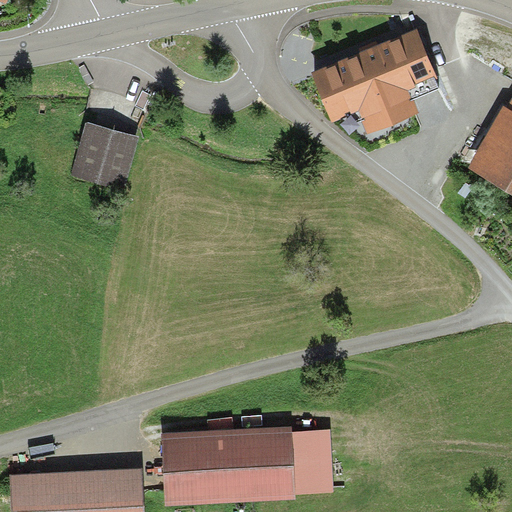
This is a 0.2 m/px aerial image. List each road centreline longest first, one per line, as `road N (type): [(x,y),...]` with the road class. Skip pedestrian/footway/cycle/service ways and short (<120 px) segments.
road 1 (residential): [(0,443),(511,304),(475,253),(278,92),(259,68),(235,3)]
road 2 (tertiary): [(106,34),(235,3)]
